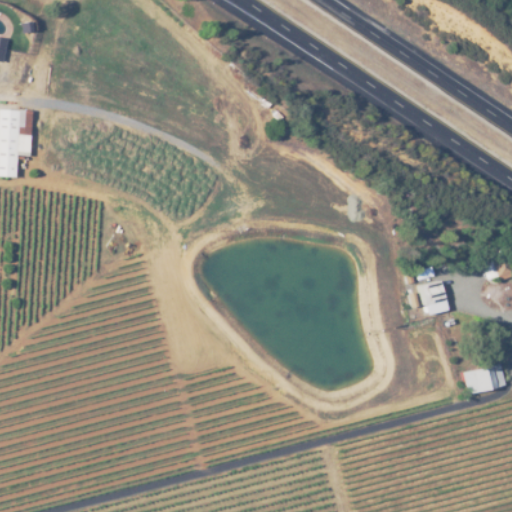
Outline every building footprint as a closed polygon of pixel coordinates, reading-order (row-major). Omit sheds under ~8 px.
[(151,124),(126,117),(131,102),(155,109),(151,124)] [(10,178),(0,177),(0,110),(28,112),(25,157),(11,157),(10,178)] [(243,122),(239,139),(231,137),(234,120),(243,122)] [(225,159),(209,155),(212,142),(228,146),(225,159)] [(497,286),(495,278),(482,282),(478,265),(489,262),(488,257),(499,254),(500,257),(503,257),(509,283),(497,286)] [(422,307),(417,286),(436,282),(441,302),(422,307)] [(424,315),(422,308),(439,304),(440,311),(424,315)] [(464,396),(459,374),(496,364),(502,386),(464,396)]
